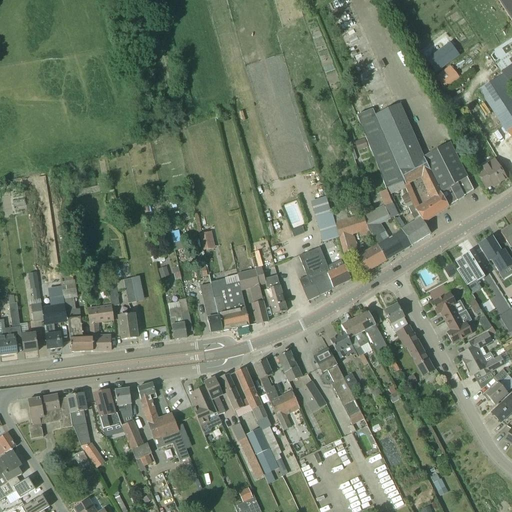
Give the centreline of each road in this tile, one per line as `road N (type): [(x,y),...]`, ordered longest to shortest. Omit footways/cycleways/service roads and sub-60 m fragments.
road 1 (residential): [(226,353),(212,367),(0,396)]
road 2 (residential): [(0,372),(204,345),(220,344),(226,353)]
road 3 (residential): [(511,469),(490,448),(394,271)]
road 4 (unclassified): [(0,383),(226,353)]
road 5 (unclassified): [(226,353),(320,316),(394,271)]
road 6 (unclassified): [(394,271),(511,200)]
road 7 (residential): [(61,511),(0,408)]
